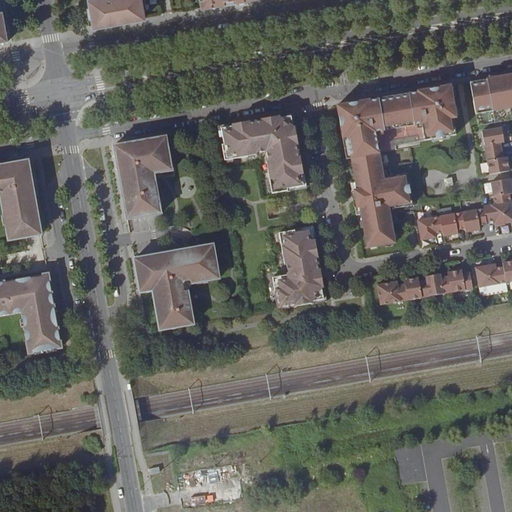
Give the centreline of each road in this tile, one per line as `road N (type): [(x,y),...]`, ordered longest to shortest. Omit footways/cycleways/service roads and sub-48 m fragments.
road 1 (secondary): [(61,94),(511,14)]
road 2 (tertiary): [(134,511),(61,94)]
road 3 (residential): [(332,0),(53,49)]
road 4 (residential): [(313,94),(346,275)]
road 5 (residential): [(511,242),(346,275)]
